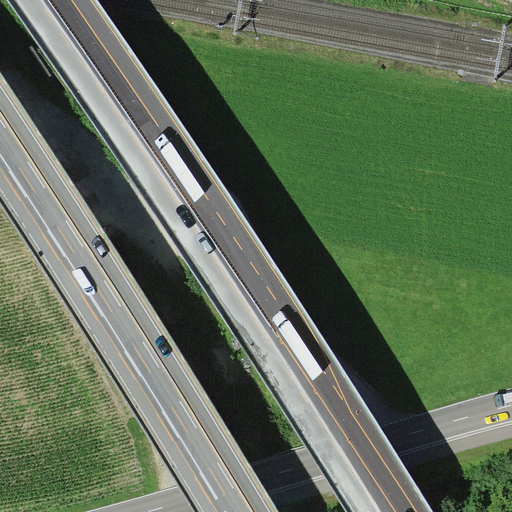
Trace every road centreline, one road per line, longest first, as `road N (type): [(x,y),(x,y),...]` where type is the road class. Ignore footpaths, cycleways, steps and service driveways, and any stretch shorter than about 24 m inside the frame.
road 1 (motorway): [(377,511),(38,0)]
road 2 (motorway): [(0,121),(248,511)]
road 3 (primary): [(511,405),(143,511)]
